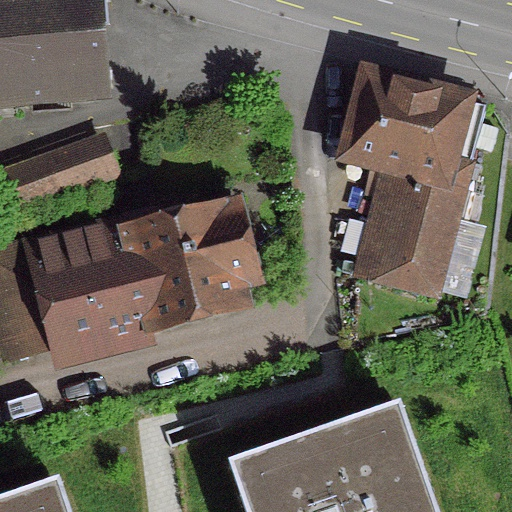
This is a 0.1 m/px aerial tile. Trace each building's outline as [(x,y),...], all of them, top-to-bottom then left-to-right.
[(0,0),(0,104),(98,96),(90,6),(99,3),(98,0),(0,0)] [(432,299),(482,108),(361,77),(340,160),(399,175),(371,283),(432,299)] [(110,166),(94,142),(0,175),(0,186),(11,215),(114,177),(110,166)] [(119,221),(120,225),(0,254),(0,342),(4,359),(145,323),(147,332),(241,309),(236,290),(253,285),(239,228),(241,222),(240,217),(238,211),(234,207),(228,205),(222,205),(216,208),(212,212),(158,226),(154,212),(119,221)] [(439,511),(401,398),(225,459),(243,511),(439,511)] [(70,511),(59,477),(0,497),(0,511),(70,511)]
